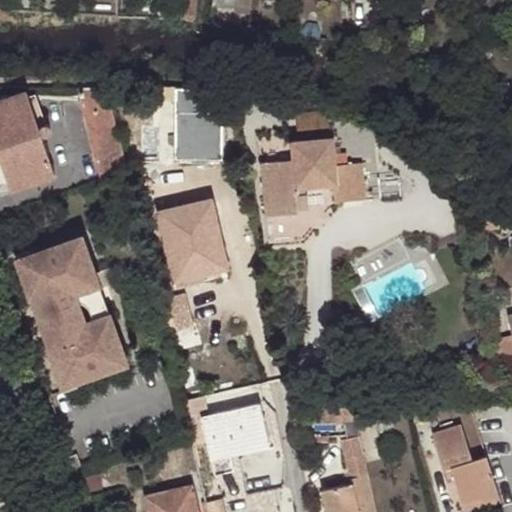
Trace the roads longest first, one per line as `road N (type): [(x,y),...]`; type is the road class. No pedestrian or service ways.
road 1 (unknown): [(217,0),(202,29),(27,22)]
road 2 (secondary): [(71,511),(24,382)]
